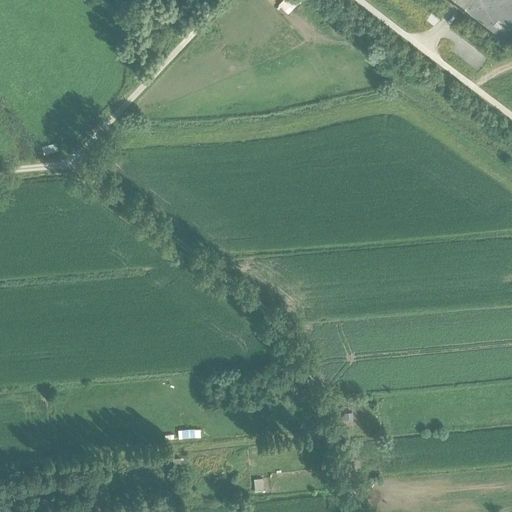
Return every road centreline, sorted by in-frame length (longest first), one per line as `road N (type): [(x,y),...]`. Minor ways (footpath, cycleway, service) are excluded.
road 1 (track): [(70,157),(272,317),(355,511)]
road 2 (unclassified): [(223,0),(70,157),(0,165)]
road 3 (unclassified): [(361,0),(511,113)]
